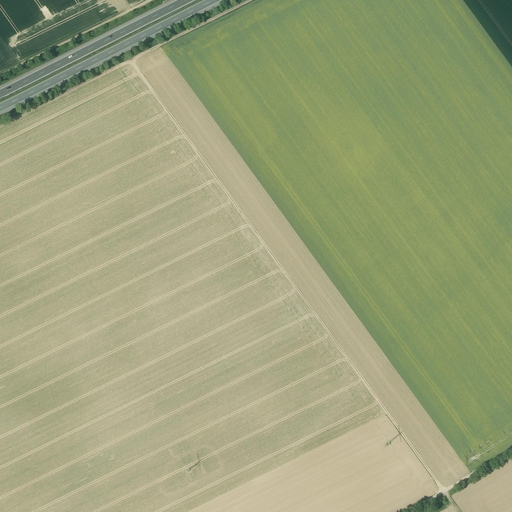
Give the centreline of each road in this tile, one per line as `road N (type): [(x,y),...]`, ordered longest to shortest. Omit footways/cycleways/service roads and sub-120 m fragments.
road 1 (track): [(134,63),(447,492)]
road 2 (track): [(0,131),(259,0)]
road 3 (motorway): [(0,110),(223,0)]
road 4 (motorway): [(196,0),(0,97)]
road 5 (track): [(158,0),(0,78)]
road 6 (track): [(408,511),(511,451)]
